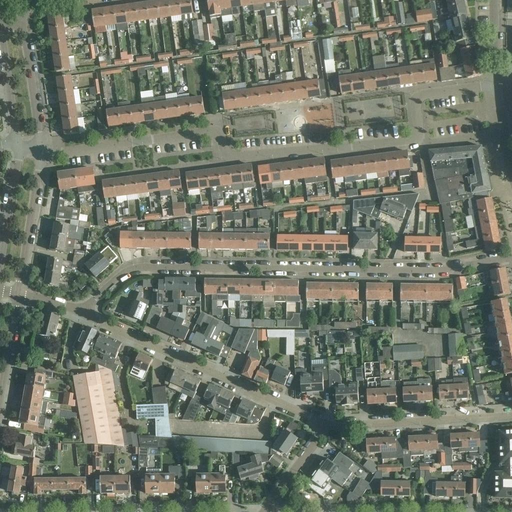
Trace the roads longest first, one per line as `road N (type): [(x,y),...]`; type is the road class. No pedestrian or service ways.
road 1 (residential): [(41,150),(213,131),(235,158),(408,139),(422,93),(495,85)]
road 2 (residential): [(81,311),(137,268),(439,272),(511,257)]
road 3 (residential): [(81,311),(324,426)]
road 4 (residential): [(324,426),(511,415)]
road 5 (unclassified): [(17,293),(41,150)]
road 6 (unclassified): [(41,150),(23,25)]
road 7 (unclassified): [(1,27),(17,146)]
